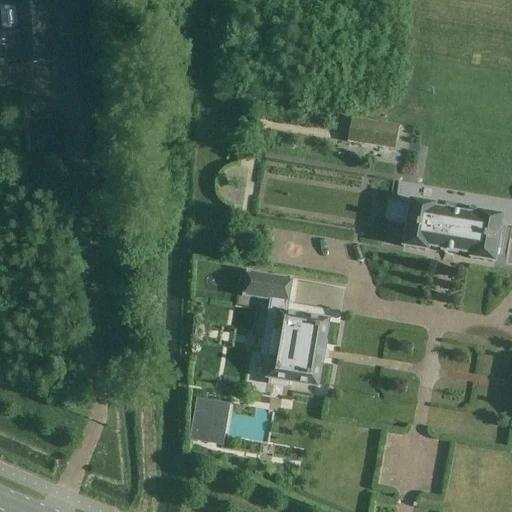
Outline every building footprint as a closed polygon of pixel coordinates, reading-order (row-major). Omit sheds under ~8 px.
[(0,84),(7,84),(5,61),(21,59),(22,66),(48,64),(42,4),(16,6),(18,30),(3,32),(2,29),(0,29),(0,84)] [(351,118),(347,143),(395,151),(399,126),(351,118)] [(377,192),(394,193),(395,176),(378,175),(377,192)] [(494,264),(500,228),(502,218),(478,214),(477,218),(466,216),(467,210),(446,206),(445,212),(434,210),(435,206),(410,202),(409,208),(389,204),(386,221),(407,224),(403,248),(427,253),(428,248),(442,251),(442,253),(456,256),(456,253),(471,256),(470,260),(494,264)] [(286,314),(292,280),(248,273),(243,298),(280,304),(275,334),(265,333),(261,356),(271,358),(267,379),(271,379),(270,385),(287,388),(288,383),(317,387),(321,364),(322,365),(323,359),(325,351),(326,344),(325,344),(328,321),(286,314)] [(230,405),(196,399),(195,404),(215,407),(209,445),(223,447),(230,405)] [(195,404),(189,442),(209,445),(215,407),(195,404)]
